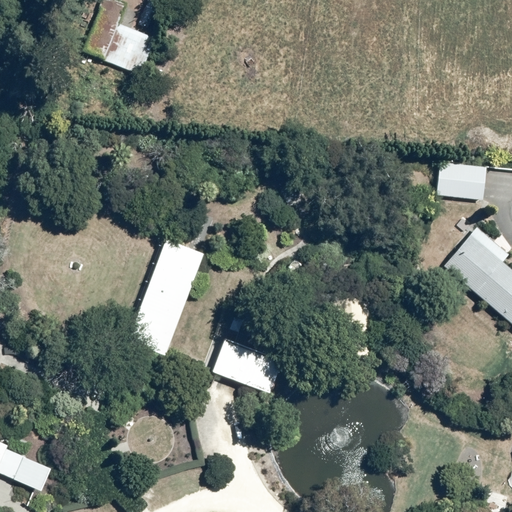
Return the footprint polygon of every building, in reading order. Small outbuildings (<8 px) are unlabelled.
[(154,38),(119,23),(126,4),(114,0),(101,0),(82,53),(139,76),(154,38)] [(464,166),(435,167),(435,196),(465,195),(464,166)] [(511,255),(477,226),(444,269),(511,326),(511,268),(505,263),(511,255)] [(204,254),(162,241),(125,342),(164,357),(204,254)] [(279,361),(224,340),(218,338),(208,368),(212,369),(211,374),(266,394),(279,361)] [(0,511),(0,476),(39,493),(50,471),(0,445),(0,511)]
